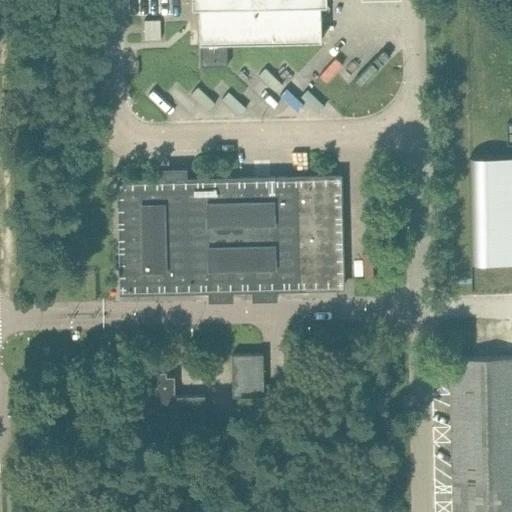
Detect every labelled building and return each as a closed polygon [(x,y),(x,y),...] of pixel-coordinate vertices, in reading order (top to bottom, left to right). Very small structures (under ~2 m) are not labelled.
[(192,0),(193,6),(199,6),(200,41),(220,41),(322,37),(320,2),(328,2),(327,0),(192,0)] [(343,172),(188,176),(188,167),(162,167),(163,177),(139,179),(119,180),(121,292),(141,291),(209,291),(209,301),(235,300),(234,291),(253,290),(253,300),(278,299),(278,289),(346,288),(343,172)] [(264,352),(232,353),(234,395),(265,394),(264,352)] [(511,511),(511,354),(450,356),(453,511),(511,511)] [(151,376),(146,376),(147,433),(205,432),(205,394),(175,395),(175,375),(166,375),(166,370),(151,371),(151,376)]
